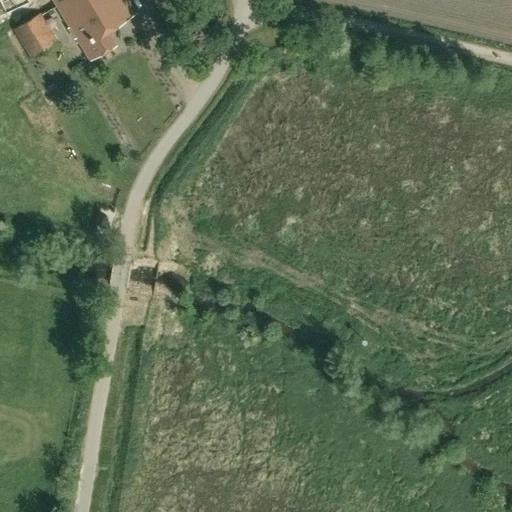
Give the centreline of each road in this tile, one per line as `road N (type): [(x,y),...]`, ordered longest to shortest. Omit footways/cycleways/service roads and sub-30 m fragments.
road 1 (unclassified): [(81,511),(135,209),(254,1)]
road 2 (unclassified): [(511,58),(254,1)]
